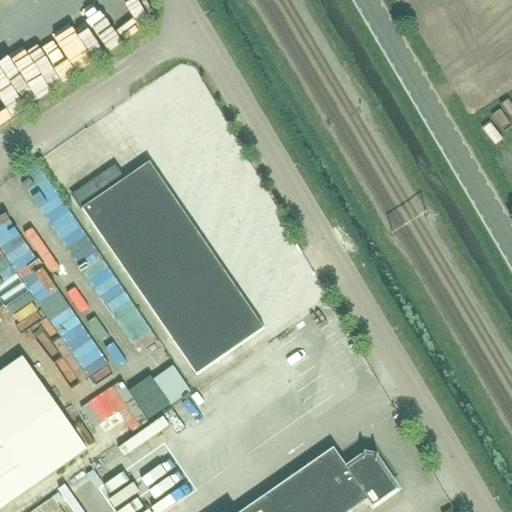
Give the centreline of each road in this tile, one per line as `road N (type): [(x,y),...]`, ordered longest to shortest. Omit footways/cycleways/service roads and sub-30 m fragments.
road 1 (unclassified): [(477,511),(196,30)]
road 2 (tertiary): [(511,241),(368,0)]
road 3 (unknown): [(398,376),(189,511)]
road 4 (unclassified): [(0,171),(196,30)]
